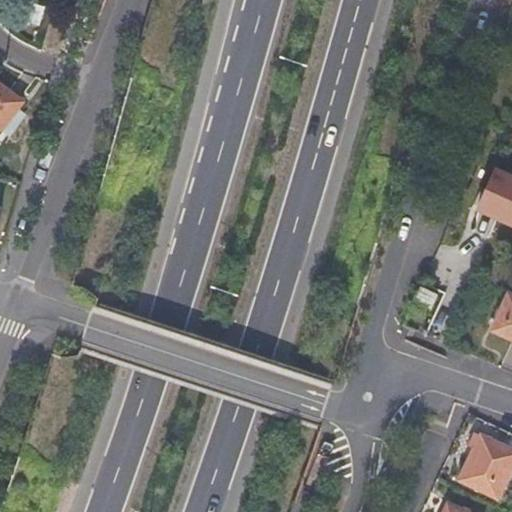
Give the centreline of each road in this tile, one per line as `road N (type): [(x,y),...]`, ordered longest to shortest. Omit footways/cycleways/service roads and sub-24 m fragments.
road 1 (trunk): [(264,0),(204,211),(102,511)]
road 2 (trunk): [(202,511),(296,227),(359,0)]
road 3 (tertiary): [(360,402),(368,335),(472,0)]
road 4 (residential): [(87,326),(327,406),(360,402)]
road 5 (tertiary): [(100,88),(21,306)]
road 6 (residential): [(360,402),(385,377),(421,371),(511,404)]
